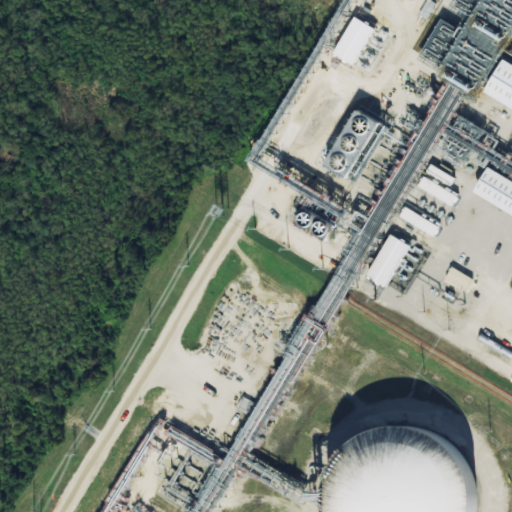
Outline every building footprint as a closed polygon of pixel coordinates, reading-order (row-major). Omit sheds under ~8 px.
[(426,54),(440,65),(448,68),(445,78),(476,88),(479,84),(492,88),(502,59),(511,62),(511,0),(457,0),(456,6),(464,12),(473,15),(471,22),(466,28),(437,19),(426,54)] [(504,68),(511,72),(511,111),(486,96),(504,68)] [(354,183),(388,126),(359,109),(326,166),(354,183)] [(511,187),(511,217),(475,196),(488,174),(511,187)] [(399,217),(433,237),(438,227),(405,208),(399,217)] [(384,288),(367,278),(391,238),(408,248),(384,288)] [(353,455),(340,475),(333,498),(334,511),(479,511),(480,501),(475,477),(462,456),(443,441),(420,433),(396,433),(373,440),(353,455)]
